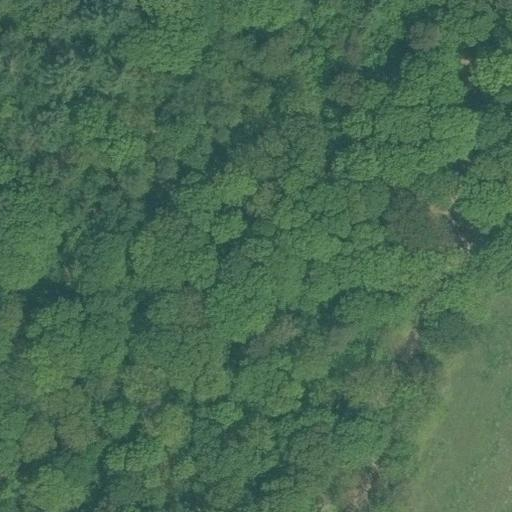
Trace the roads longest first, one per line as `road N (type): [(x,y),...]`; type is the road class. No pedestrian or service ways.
road 1 (track): [(443,259),(420,306),(355,511)]
road 2 (track): [(481,0),(443,259)]
